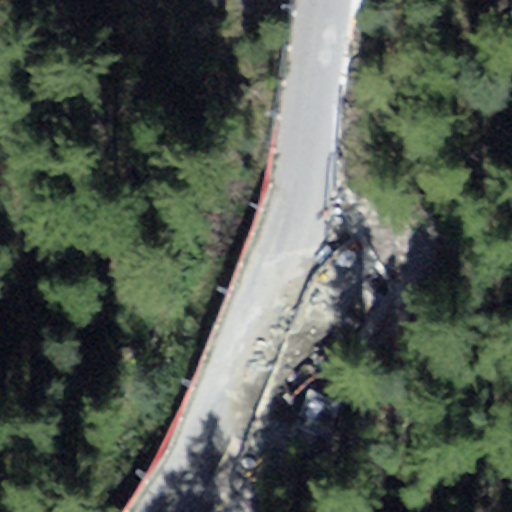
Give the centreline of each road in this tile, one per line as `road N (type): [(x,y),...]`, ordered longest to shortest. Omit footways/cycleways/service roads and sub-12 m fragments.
road 1 (track): [(306,0),(273,235),(226,376),(163,506)]
road 2 (track): [(217,511),(298,343),(357,278)]
road 3 (track): [(511,57),(357,278)]
